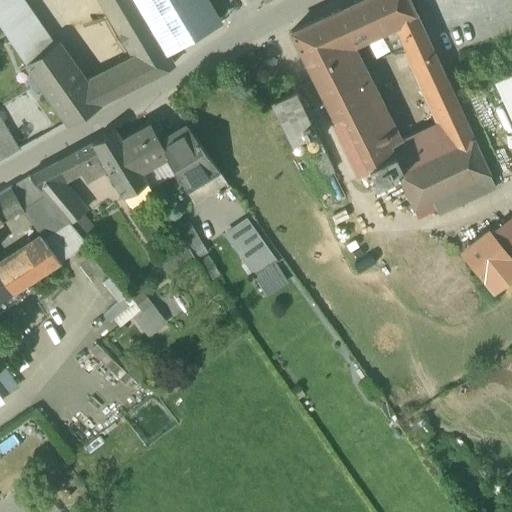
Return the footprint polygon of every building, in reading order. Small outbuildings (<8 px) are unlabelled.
[(43,31),(21,0),(0,0),(0,25),(16,49),(38,34),(43,31)] [(165,54),(133,0),(99,0),(135,61),(103,77),(113,96),(148,79),(173,66),(166,53),(165,54)] [(133,0),(165,54),(166,53),(218,23),(205,0),(133,0)] [(407,0),(364,0),(338,12),(352,43),(395,23),(414,15),(407,0)] [(352,43),(338,12),(291,34),(315,82),(352,65),(347,55),(343,47),(352,43)] [(414,15),(395,23),(413,63),(432,54),(414,15)] [(38,34),(16,49),(27,66),(28,65),(49,50),(38,34)] [(103,77),(83,86),(56,47),(54,46),(49,50),(28,65),(69,122),(113,96),(103,77)] [(363,63),(356,50),(347,55),(352,65),(353,68),(363,63)] [(488,175),(432,54),(413,63),(453,148),(438,155),(456,190),(469,184),(488,175)] [(352,65),(315,82),(334,120),(331,121),(359,180),(370,173),(376,185),(398,175),(402,174),(401,172),(369,104),(361,83),(353,68),(352,65)] [(511,77),(496,85),(511,120),(511,77)] [(294,91),(273,102),(292,142),(314,132),(294,91)] [(0,121),(0,161),(18,151),(0,121)] [(150,125),(122,141),(141,172),(166,157),(168,156),(160,142),(150,125)] [(217,169),(187,126),(175,134),(187,153),(181,156),(169,162),(174,171),(193,200),(215,186),(207,175),(217,169)] [(123,198),(147,183),(141,172),(122,141),(115,131),(70,156),(86,182),(105,172),(121,199),(123,198)] [(187,153),(175,134),(160,142),(168,156),(166,157),(169,162),(181,156),(187,153)] [(333,172),(320,145),(309,151),(322,178),(333,172)] [(420,207),(432,201),(456,190),(438,155),(401,172),(402,174),(398,175),(414,209),(420,207)] [(166,157),(141,172),(147,183),(149,186),(150,185),(174,171),(169,162),(166,157)] [(56,164),(29,177),(41,192),(59,182),(58,181),(64,178),(56,164)] [(217,169),(207,175),(215,186),(225,179),(217,169)] [(488,175),(469,184),(475,197),(494,188),(488,175)] [(29,177),(10,188),(23,210),(21,211),(42,239),(59,261),(61,260),(60,260),(85,244),(69,225),(60,214),(41,192),(29,177)] [(225,179),(215,186),(220,193),(230,186),(225,179)] [(59,182),(41,192),(60,214),(75,201),(59,182)] [(154,191),(150,185),(149,186),(147,183),(123,198),(129,207),(154,191)] [(10,188),(0,194),(0,222),(0,223),(21,211),(23,210),(10,188)] [(456,190),(432,201),(437,212),(438,215),(464,202),(458,189),(456,190)] [(75,201),(60,214),(69,225),(80,216),(75,202),(75,201)] [(425,218),(437,212),(432,201),(420,207),(425,218)] [(511,215),(463,253),(485,281),(511,259),(511,215)] [(96,234),(81,216),(80,216),(69,225),(85,244),(85,243),(96,234)] [(248,220),(225,236),(254,277),(276,261),(248,220)] [(179,230),(187,244),(194,254),(202,248),(196,236),(195,236),(188,225),(179,230)] [(0,299),(59,261),(42,239),(0,266),(0,299)] [(167,277),(196,257),(194,254),(187,244),(158,264),(167,277)] [(125,295),(110,276),(102,282),(118,301),(122,299),(125,295)] [(141,294),(133,300),(140,310),(148,303),(141,294)] [(118,301),(103,314),(109,321),(128,306),(122,299),(118,301)] [(151,308),(135,320),(147,335),(163,323),(151,308)]
